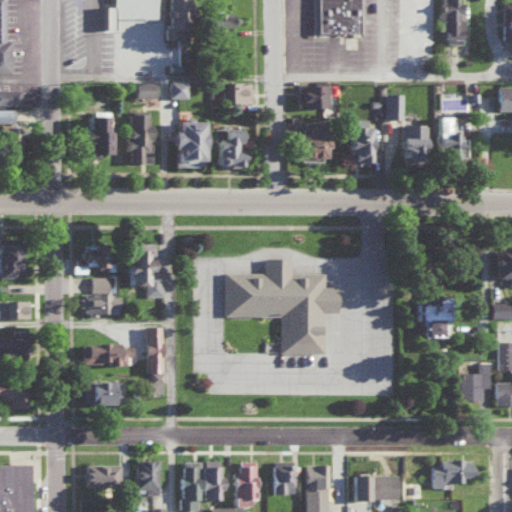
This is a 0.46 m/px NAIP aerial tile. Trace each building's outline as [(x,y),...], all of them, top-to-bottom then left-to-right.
[(0,0),(0,70),(8,71),(7,38),(2,38),(1,0),(0,0)] [(155,18),(154,0),(109,0),(109,4),(100,4),(100,28),(111,27),(111,19),(155,18)] [(166,0),(166,25),(162,25),(162,37),(186,38),(187,0),(166,0)] [(357,0),(310,0),(310,31),(357,32),(357,0)] [(459,42),(460,0),(436,0),(436,20),(443,21),(442,41),(459,42)] [(511,48),(511,0),(499,0),(499,38),(511,38),(511,48)] [(230,11),(205,11),(205,26),(231,25),(230,11)] [(185,79),(165,79),(166,97),(185,97),(185,79)] [(153,80),(133,80),(133,96),(153,95),(153,80)] [(248,80),(218,80),(217,101),(248,101),(248,80)] [(325,83),(293,84),(293,106),(325,106),(325,83)] [(511,84),(494,84),(494,109),(511,108),(511,84)] [(17,87),(0,87),(0,103),(18,103),(17,87)] [(399,118),(399,92),(382,92),(381,117),(399,118)] [(7,107),(0,107),(0,121),(8,121),(7,107)] [(105,111),(80,110),(79,157),(96,157),(96,151),(104,151),(105,111)] [(147,112),(123,112),(123,150),(126,150),(126,161),(146,161),(147,112)] [(444,114),(432,114),(434,158),(463,157),(463,137),(455,137),(455,131),(445,131),(444,114)] [(0,154),(17,155),(18,119),(15,118),(14,124),(0,123),(0,154)] [(367,136),(371,136),(372,125),(364,125),(364,118),(347,118),(346,163),(367,163),(367,136)] [(169,165),(200,165),(199,119),(171,119),(171,128),(168,128),(169,165)] [(293,131),(293,156),(322,155),(321,119),(301,119),(302,131),(293,131)] [(398,123),(398,159),(420,159),(421,123),(398,123)] [(237,126),(218,126),(218,137),(211,137),(212,165),(238,165),(237,126)] [(0,276),(7,276),(7,270),(14,269),(14,236),(0,236),(0,276)] [(103,265),(102,242),(80,243),(81,266),(103,265)] [(151,242),(133,242),(133,248),(123,248),(123,283),(142,284),(142,295),(159,295),(159,273),(145,273),(145,259),(150,259),(151,242)] [(511,246),(490,247),(491,276),(505,275),(506,285),(511,284),(511,246)] [(220,315),(276,315),(276,351),(320,351),(320,310),(333,310),(333,284),(320,284),(320,271),(286,271),(286,256),(260,256),(260,271),(220,271),(220,315)] [(114,312),(114,295),(106,295),(106,275),(87,275),(88,294),(79,294),(79,312),(114,312)] [(419,335),(444,336),(445,297),(412,296),(412,319),(419,319),(419,335)] [(24,299),(0,299),(0,316),(25,317),(24,299)] [(510,300),(487,301),(488,316),(510,316),(510,300)] [(141,325),(142,372),(147,372),(147,380),(142,380),(143,391),(159,391),(158,324),(141,325)] [(0,356),(23,356),(22,329),(9,330),(9,336),(0,336),(0,356)] [(510,340),(493,340),(494,368),(510,368),(510,340)] [(78,362),(105,361),(105,363),(129,363),(128,345),(116,345),(116,341),(78,342),(78,362)] [(485,361),(473,361),(473,371),(455,371),(455,399),(478,398),(478,386),(485,386),(485,361)] [(0,398),(6,399),(6,406),(24,406),(25,374),(0,373),(0,398)] [(82,380),(83,403),(120,402),(119,379),(82,380)] [(511,380),(491,380),(491,404),(511,403),(511,380)] [(132,487),(141,487),(142,493),(155,492),(154,458),(131,458),(132,487)] [(469,476),(469,458),(435,459),(435,463),(427,463),(428,486),(439,486),(439,481),(460,480),(460,476),(469,476)] [(196,508),(195,459),(176,460),(177,509),(196,508)] [(219,459),(199,459),(200,498),(219,498),(219,459)] [(230,504),(245,504),(245,497),(253,497),(253,459),(235,460),(235,471),(230,471),(230,504)] [(269,491),(290,491),(290,459),(269,459),(269,491)] [(0,463),(0,511),(22,511),(22,463),(0,463)] [(81,463),(81,485),(116,485),(116,463),(81,463)] [(301,511),(324,511),(325,463),(301,463),(301,481),(302,481),(301,511)] [(393,473),(349,473),(349,497),(393,498),(393,473)]
